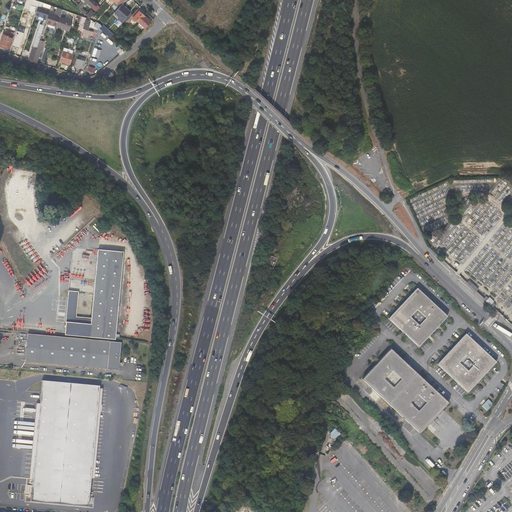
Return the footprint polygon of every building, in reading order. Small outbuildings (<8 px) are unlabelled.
[(81,0),(75,6),(86,16),(87,17),(94,11),(91,9),(88,12),(80,5),(83,2),(81,0)] [(94,0),(84,0),(95,11),(101,6),(94,0)] [(118,5),(116,7),(117,8),(121,5),(125,0),(119,0),(116,3),(118,5)] [(48,13),(50,5),(38,1),(34,13),(34,14),(46,19),(48,13)] [(114,12),(124,22),(131,16),(132,15),(121,5),(117,8),(114,12)] [(56,7),(53,15),(48,13),(46,19),(44,23),(56,27),(59,17),(62,9),(56,7)] [(150,22),(137,10),(132,15),(131,16),(144,29),(150,22)] [(82,28),(85,18),(79,15),(79,17),(80,17),(76,30),(81,31),(82,28)] [(56,27),(68,31),(68,28),(71,21),(59,17),(56,27)] [(102,25),(99,28),(109,38),(112,35),(102,25)] [(4,33),(2,33),(0,38),(0,44),(6,47),(6,46),(9,47),(13,36),(10,35),(11,32),(5,29),(4,33)] [(38,42),(34,41),(28,60),(31,61),(32,61),(34,56),(38,43),(38,42)] [(41,51),(43,45),(38,43),(34,56),(37,58),(39,51),(41,51)] [(71,55),(61,52),(58,61),(68,65),(71,55)] [(95,66),(97,57),(91,55),(89,64),(95,66)] [(82,68),(84,61),(76,58),(74,65),(82,68)] [(70,292),(65,336),(115,340),(123,253),(98,251),(92,320),(77,318),(79,293),(70,292)] [(278,258),(271,256),(268,266),(274,269),(278,258)] [(470,281),(468,284),(478,292),(480,290),(470,281)] [(420,348),(448,318),(418,290),(390,320),(420,348)] [(488,297),(485,300),(495,309),(497,305),(494,302),(495,301),(492,298),(491,300),(488,297)] [(29,335),(26,362),(119,370),(121,344),(29,335)] [(469,393),(497,363),(467,335),(439,365),(469,393)] [(422,434),(451,403),(392,350),(363,380),(422,434)] [(339,392),(346,386),(342,382),(336,389),(339,392)] [(98,387),(42,383),(30,503),(88,508),(90,477),(91,466),(91,464),(96,465),(97,459),(92,459),(92,452),(105,454),(109,398),(97,397),(98,387)] [(487,410),(494,404),(489,400),(483,406),(487,410)] [(336,439),(341,434),(336,428),(330,433),(336,439)]
